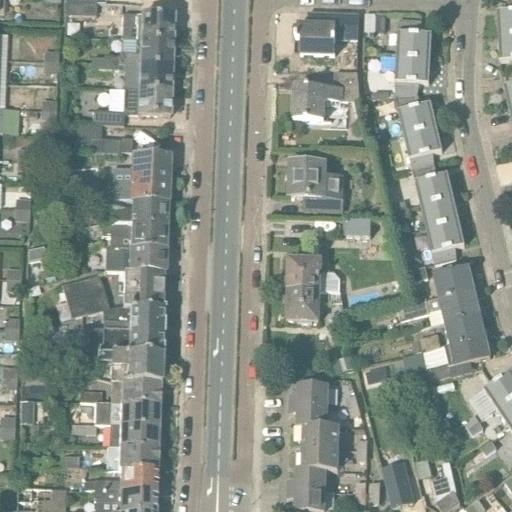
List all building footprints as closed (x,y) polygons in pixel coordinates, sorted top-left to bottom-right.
[(497,40),(511,38),(511,2),(507,3),(505,14),(496,14),(497,40)] [(64,19),(96,20),(96,7),(65,6),(64,19)] [(359,18),(308,16),(308,28),(297,28),(296,43),(300,44),(300,59),(334,60),(335,44),(358,45),(359,18)] [(136,43),(172,45),(173,20),(122,18),(122,29),(121,29),(121,43),(136,43)] [(364,36),(374,36),(375,18),(365,18),(364,36)] [(396,62),(430,63),(431,38),(421,37),(420,25),(398,24),(396,62)] [(510,76),(511,75),(511,38),(497,40),(498,65),(508,65),(510,76)] [(120,69),(124,69),(171,70),(172,45),(136,43),(136,57),(120,56),(119,62),(120,69)] [(44,65),(58,66),(59,55),(44,54),(44,65)] [(105,73),(105,62),(91,62),(91,73),(105,73)] [(105,62),(105,73),(120,74),(120,69),(119,62),(105,62)] [(394,102),(417,99),(419,88),(429,88),(430,63),(396,62),(395,96),(368,98),(368,103),(394,101),(394,102)] [(43,77),(58,77),(58,66),(44,65),(43,77)] [(123,95),(170,97),(171,70),(124,69),(123,95)] [(508,114),(511,112),(511,75),(510,76),(511,87),(503,90),(508,114)] [(293,125),(325,126),(325,107),(343,107),(343,106),(360,107),(357,77),(334,77),(334,92),(295,91),(293,125)] [(123,95),(122,116),(122,119),(123,119),(136,119),(136,120),(169,121),(170,97),(123,95)] [(403,139),(436,131),(430,107),(421,109),(417,99),(394,102),(398,114),(397,115),(403,139)] [(41,115),(56,116),(56,106),(41,105),(41,115)] [(93,129),(102,129),(123,130),(123,119),(122,119),(122,116),(93,114),(93,129)] [(41,126),(55,126),(56,116),(41,115),(41,126)] [(76,141),(101,142),(102,129),(93,129),(77,128),(76,141)] [(412,175),(434,170),(433,158),(442,156),(436,131),(403,139),(409,164),(412,175)] [(119,156),(120,144),(101,142),(76,141),(75,154),(119,157),(119,156)] [(120,144),(119,156),(131,156),(132,143),(120,142),(120,144)] [(17,164),(32,164),(32,154),(17,154),(17,164)] [(112,199),(166,201),(168,161),(130,159),(130,174),(113,173),(112,199)] [(322,167),(323,163),(306,162),(305,169),(292,168),(291,201),(305,202),(305,215),(330,216),(330,214),(340,214),(340,201),(334,201),(335,170),(326,169),(327,167),(322,167)] [(16,174),(31,175),(32,164),(17,164),(16,174)] [(420,210),(453,202),(447,177),(438,180),(434,170),(412,175),(415,185),(414,185),(420,210)] [(101,228),(165,231),(166,201),(112,199),(111,206),(131,207),(130,216),(102,215),(101,228)] [(426,234),(459,226),(453,202),(420,210),(426,234)] [(15,214),(29,214),(30,204),(15,203),(15,214)] [(412,226),(410,223),(408,222),(409,221),(407,212),(404,213),(394,215),(396,225),(402,223),(401,224),(401,229),(404,232),(408,232),(411,230),(412,226)] [(15,224),(29,225),(29,214),(15,214),(15,224)] [(391,243),(395,243),(391,226),(371,225),(344,224),(343,241),(369,242),(369,246),(391,247),(391,243)] [(459,226),(426,234),(432,258),(433,258),(434,269),(457,264),(455,252),(464,250),(459,226)] [(129,251),(165,253),(165,231),(101,228),(88,230),(90,242),(101,241),(129,242),(129,251)] [(27,265),(45,262),(43,251),(28,254),(27,265)] [(165,253),(129,251),(129,253),(106,252),(105,276),(121,277),(164,278),(165,253)] [(288,294),(339,296),(340,283),(334,277),(322,277),(323,265),(289,264),(288,294)] [(406,289),(428,283),(425,271),(403,277),(406,289)] [(438,303),(474,294),(468,271),(432,280),(438,303)] [(6,284),(21,284),(21,274),(7,273),(6,284)] [(162,313),(164,278),(121,277),(119,313),(128,313),(128,312),(162,313)] [(88,320),(108,314),(98,279),(61,289),(66,306),(55,309),(60,326),(70,323),(87,319),(88,320)] [(6,294),(20,295),(21,284),(6,284),(6,294)] [(339,296),(288,294),(287,325),(298,326),(297,329),(312,329),(312,328),(320,328),(321,308),(343,309),(341,297),(339,296)] [(431,328),(479,317),(474,294),(438,303),(411,309),(397,313),(400,326),(429,318),(431,328)] [(79,357),(160,359),(162,313),(128,312),(128,313),(119,313),(119,326),(103,326),(103,334),(80,333),(79,357)] [(449,351),(485,342),(479,317),(431,328),(432,330),(444,327),(449,351)] [(4,333),(19,334),(19,325),(5,323),(4,333)] [(4,343),(18,344),(19,334),(4,333),(4,343)] [(413,350),(415,360),(424,358),(442,353),(439,340),(421,344),(413,350)] [(424,358),(428,374),(449,369),(450,372),(454,371),(490,363),(485,342),(449,351),(442,353),(424,358)] [(111,386),(159,388),(160,359),(79,357),(75,357),(74,367),(110,369),(110,385),(111,385),(111,386)] [(408,379),(428,374),(424,358),(415,360),(404,363),(408,379)] [(451,380),(450,372),(449,369),(428,374),(430,385),(451,380)] [(2,383),(16,383),(17,373),(2,372),(2,383)] [(483,394),(497,415),(511,404),(511,376),(511,375),(483,394)] [(2,393),(16,393),(16,383),(2,383),(2,393)] [(109,409),(159,410),(159,388),(111,386),(110,408),(109,408),(109,409)] [(291,410),(327,411),(328,390),(300,389),(300,401),(292,401),(291,410)] [(79,407),(102,408),(102,396),(80,395),(79,407)] [(357,409),(355,400),(345,401),(348,411),(357,409)] [(510,435),(511,434),(511,404),(497,415),(510,435)] [(69,409),(68,426),(84,427),(85,410),(69,409)] [(109,429),(158,431),(159,410),(109,409),(108,429),(109,429)] [(357,409),(348,411),(350,422),(360,419),(357,409)] [(298,431),(341,433),(341,431),(326,430),(327,411),(291,410),(291,419),(299,419),(298,431)] [(463,427),(468,434),(479,427),(474,420),(463,427)] [(0,430),(0,432),(14,432),(14,422),(10,422),(1,422),(0,422),(0,430)] [(479,427),(468,434),(473,441),(484,434),(479,427)] [(96,429),(93,429),(74,429),(74,438),(96,438),(96,429)] [(109,451),(157,453),(158,431),(109,429),(109,451)] [(297,453),(340,455),(341,433),(298,431),(297,453)] [(0,442),(14,443),(14,432),(0,432),(0,442)] [(356,454),(367,455),(368,445),(357,444),(356,454)] [(481,452),(486,460),(497,453),(492,446),(481,452)] [(120,475),(156,477),(157,453),(109,451),(108,451),(107,475),(120,475)] [(296,475),(326,476),(327,474),(340,475),(340,455),(297,453),(296,475)] [(356,464),(366,465),(367,455),(356,454),(356,464)] [(64,472),(78,472),(78,460),(65,460),(64,472)] [(389,507),(407,503),(399,468),(381,472),(389,507)] [(95,495),(155,497),(156,477),(120,475),(119,486),(84,484),(83,494),(95,494),(95,495)] [(287,495),(325,497),(326,476),(296,475),(295,486),(288,486),(287,495)] [(356,487),(355,497),(366,497),(366,487),(356,487)] [(370,487),(369,498),(380,498),(380,488),(370,487)] [(16,511),(65,511),(66,494),(18,492),(16,511)] [(94,511),(154,511),(155,497),(95,495),(94,511)] [(325,497),(287,495),(287,504),(294,504),(293,511),(325,511),(325,509),(339,510),(339,499),(325,499),(325,497)] [(438,511),(454,511),(460,509),(454,495),(435,507),(438,511)] [(365,511),(366,497),(355,497),(355,508),(350,508),(350,511),(365,511)] [(366,497),(365,511),(369,511),(370,508),(379,508),(380,498),(369,498),(366,497)]
